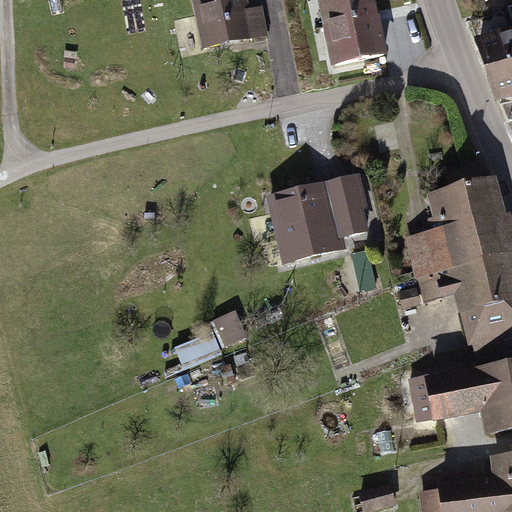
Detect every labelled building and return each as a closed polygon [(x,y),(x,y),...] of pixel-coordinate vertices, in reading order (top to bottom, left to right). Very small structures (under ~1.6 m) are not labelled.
[(199,0),(209,45),(227,42),(232,33),(249,30),(252,43),(269,40),(262,8),(245,11),(244,6),(241,5),(239,0),(199,0)] [(370,0),(320,0),(336,67),(384,56),(377,23),(380,22),(377,9),(372,10),(370,0)] [(511,27),(475,40),(495,100),(511,94),(511,2),(504,5),(511,27)] [(452,192),(437,196),(442,217),(439,218),(440,222),(444,221),(447,232),(410,242),(419,276),(425,274),(505,253),(486,182),(479,165),(447,172),(452,192)] [(359,177),(271,197),(280,237),(287,235),(293,259),(341,248),(339,237),(366,230),(361,208),(366,207),(359,177)] [(367,252),(355,255),(364,288),(375,285),(367,252)] [(511,281),(505,253),(425,274),(432,301),(459,294),(464,313),(511,301),(511,281)] [(416,289),(400,293),(403,308),(420,305),(416,289)] [(511,301),(464,313),(475,359),(511,350),(511,301)] [(179,346),(188,368),(226,353),(217,330),(179,346)] [(511,365),(426,382),(433,419),(483,410),(487,434),(511,428),(511,365)] [(511,511),(511,457),(493,460),(495,479),(499,511),(511,511)] [(499,511),(495,479),(440,485),(441,491),(422,494),(424,511),(499,511)] [(376,511),(397,506),(391,485),(358,495),(363,511),(376,511)]
